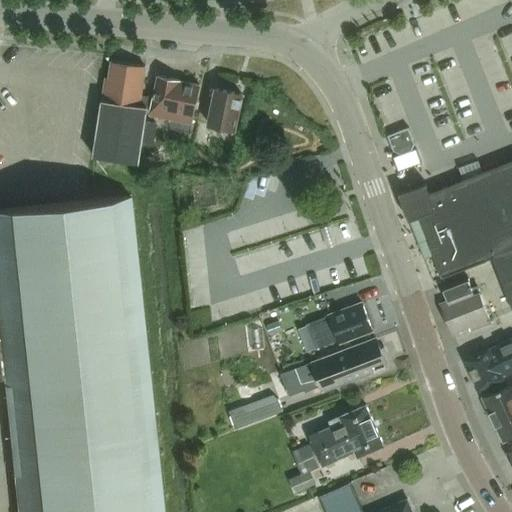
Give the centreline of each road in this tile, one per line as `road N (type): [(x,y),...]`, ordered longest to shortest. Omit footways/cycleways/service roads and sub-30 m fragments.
road 1 (tertiary): [(501,511),(462,439),(344,99),(331,73),(304,49)]
road 2 (tertiary): [(304,49),(262,36),(0,10)]
